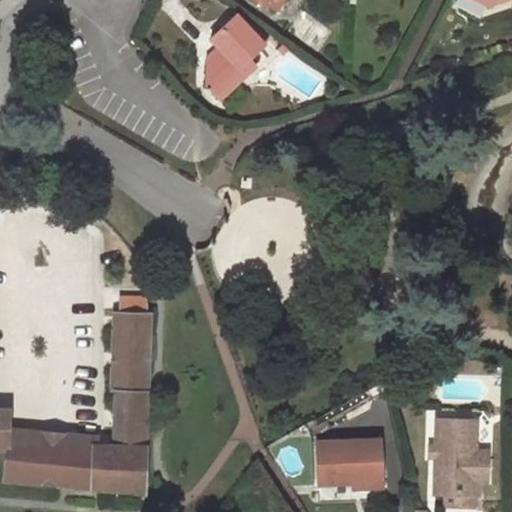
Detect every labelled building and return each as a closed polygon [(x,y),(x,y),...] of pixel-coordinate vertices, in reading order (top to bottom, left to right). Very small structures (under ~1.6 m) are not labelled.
[(253,68),(247,60),(264,42),(253,30),(249,34),(234,18),(211,40),(219,48),(208,60),(206,84),(221,98),(253,68)] [(118,368),(115,447),(145,446),(150,296),(120,296),(118,356),(120,356),(125,362),(119,368),(118,368)] [(475,420),(437,420),(436,494),(446,495),(474,495),(479,495),(479,480),(474,480),(475,452),(475,420)] [(93,447),(7,438),(7,449),(6,482),(92,489),(93,447)] [(280,438),(266,446),(270,454),(285,446),(280,438)] [(320,484),(353,482),(382,481),(379,440),(318,443),(320,484)] [(93,447),(92,489),(143,495),(145,446),(115,447),(93,447)] [(474,480),(479,480),(488,480),(488,452),(475,452),(474,480)] [(474,495),(446,495),(446,506),(473,507),(474,495)]
